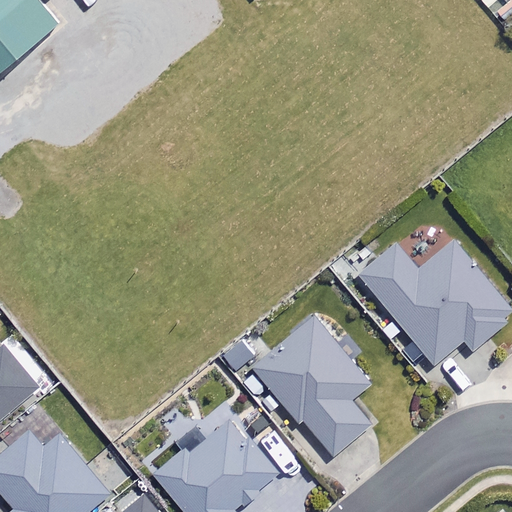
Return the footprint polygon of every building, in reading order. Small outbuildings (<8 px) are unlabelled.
[(0,0),(0,34),(42,0),(0,0)] [(423,272),(400,244),(363,275),(439,367),(469,342),(477,351),(511,321),(511,308),(458,243),(423,272)] [(257,370),(313,435),(303,444),(323,467),(375,422),(354,398),(372,383),(317,318),(257,370)] [(0,351),(0,421),(40,387),(6,347),(0,351)] [(282,475),(236,420),(192,457),(188,452),(160,475),(190,511),(237,511),(238,511),(282,475)] [(91,511),(111,496),(47,421),(0,461),(0,487),(18,508),(13,511),(91,511)] [(158,511),(147,499),(131,511),(158,511)]
